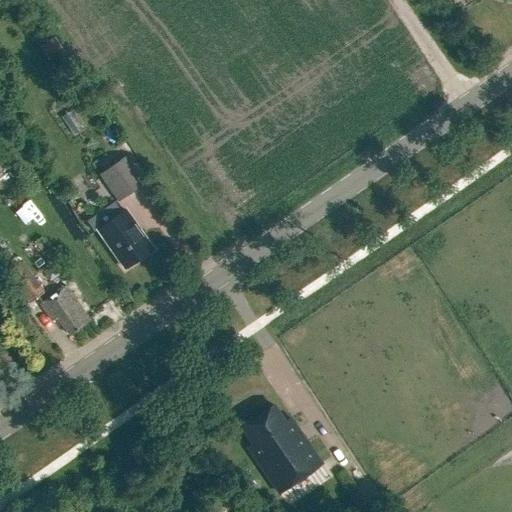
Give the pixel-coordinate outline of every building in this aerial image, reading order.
[(42,46),(52,61),(65,52),(55,37),(42,46)] [(124,183),(131,193),(144,184),(126,158),(112,167),(123,183),(124,183)] [(138,228),(125,210),(97,229),(124,269),(152,249),(142,234),(137,238),(133,232),(138,228)] [(25,262),(9,272),(29,303),(45,293),(25,262)] [(65,286),(40,304),(52,321),(57,317),(70,336),(84,325),(81,320),(87,316),(65,286)] [(247,448),(278,493),(321,464),(290,418),(284,422),(273,406),(241,427),(253,444),(247,448)]
